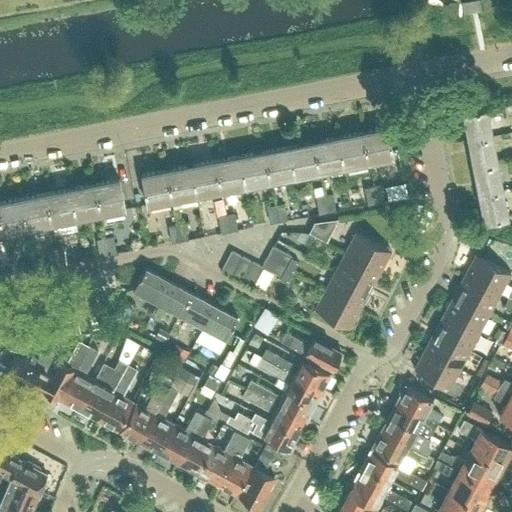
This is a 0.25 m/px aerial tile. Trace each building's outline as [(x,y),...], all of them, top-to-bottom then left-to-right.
[(463,112),(469,140),(490,136),(485,108),(463,112)] [(386,126),(360,132),(365,161),(392,156),(386,126)] [(360,132),(335,136),(341,165),(365,161),(360,132)] [(335,136),(311,141),(317,170),(341,165),(335,136)] [(469,140),(474,166),(495,162),(490,136),(469,140)] [(311,141),(287,146),(293,175),(317,170),(311,141)] [(287,146),(263,150),(268,179),(293,175),(287,146)] [(263,150),(238,155),(244,184),(268,179),(263,150)] [(238,155),(214,160),(220,189),(244,184),(238,155)] [(214,160),(190,164),(195,194),(220,189),(214,160)] [(474,166),(479,193),(500,189),(495,162),(474,166)] [(190,164),(166,169),(171,198),(195,194),(190,164)] [(171,198),(166,169),(141,174),(147,203),(171,198)] [(120,178),(94,183),(100,212),(125,207),(120,178)] [(94,183),(70,187),(75,217),(100,212),(94,183)] [(380,184),(370,185),(373,203),(383,201),(380,184)] [(373,203),(370,185),(363,186),(366,204),(373,203)] [(70,187),(45,192),(51,221),(75,217),(70,187)] [(500,189),(479,193),(484,221),(506,217),(500,189)] [(45,192),(21,197),(27,226),(51,221),(45,192)] [(331,192),(321,194),(325,211),(334,209),(331,192)] [(325,211),(321,194),(314,196),(317,212),(325,211)] [(21,197),(0,200),(0,219),(2,231),(27,226),(21,197)] [(281,202),(273,204),(276,222),(286,220),(281,202)] [(276,222),(273,204),(265,206),(268,223),(276,222)] [(233,212),(224,213),(228,230),(236,228),(233,212)] [(228,230),(224,213),(216,215),(219,232),(228,230)] [(184,221),(176,223),(179,240),(187,238),(184,221)] [(179,240),(176,223),(167,224),(170,241),(179,240)] [(316,235),(309,231),(304,241),(311,245),(316,235)] [(356,231),(345,250),(382,270),(392,250),(356,231)] [(112,236),(104,237),(107,253),(115,252),(112,236)] [(104,237),(95,239),(98,255),(107,253),(104,237)] [(62,245),(54,247),(57,262),(65,261),(62,245)] [(272,245),(261,265),(280,275),(284,267),(290,256),(291,255),(272,245)] [(54,247),(46,248),(50,264),(57,262),(54,247)] [(231,250),(221,269),(240,278),(251,284),(261,265),(231,250)] [(345,250),(335,269),(372,289),(382,270),(345,250)] [(474,253),(463,273),(498,292),(509,272),(474,253)] [(13,255),(5,256),(8,272),(17,270),(13,255)] [(5,256),(0,256),(0,272),(0,274),(8,272),(5,256)] [(290,256),(284,267),(292,271),(298,261),(290,256)] [(132,290),(156,303),(168,280),(145,267),(132,290)] [(280,275),(279,278),(287,282),(292,271),(284,267),(280,275)] [(335,269),(325,288),(362,307),(372,289),(335,269)] [(463,273),(453,292),(488,310),(498,292),(463,273)] [(156,303),(178,315),(191,292),(168,280),(156,303)] [(511,287),(508,285),(503,294),(511,298),(511,287)] [(325,288),(315,307),(351,327),(362,307),(325,288)] [(178,315),(201,327),(213,304),(191,292),(178,315)] [(453,292),(443,311),(478,329),(488,310),(453,292)] [(511,303),(511,298),(503,294),(500,299),(511,305),(511,303)] [(33,304),(35,317),(52,314),(50,301),(33,304)] [(213,304),(201,327),(224,340),(237,317),(213,304)] [(254,326),(265,331),(275,313),(264,307),(254,326)] [(443,311),(434,329),(468,348),(478,329),(443,311)] [(0,322),(0,342),(2,344),(11,326),(1,320),(0,322)] [(4,343),(17,350),(26,332),(14,325),(4,343)] [(434,329),(424,348),(459,366),(468,348),(434,329)] [(280,340),(291,346),(331,368),(340,352),(312,337),(307,345),(295,339),(296,337),(284,330),(280,340)] [(6,369),(39,387),(54,358),(57,353),(57,352),(66,335),(53,337),(45,353),(41,351),(37,358),(32,355),(28,362),(14,354),(6,369)] [(511,340),(505,337),(502,343),(511,348),(511,340)] [(39,387),(59,398),(87,345),(78,340),(65,364),(54,358),(39,387)] [(166,354),(180,361),(186,350),(171,343),(166,354)] [(59,398),(78,408),(93,379),(83,373),(95,350),(87,345),(59,398)] [(265,347),(260,356),(320,389),(329,374),(301,358),(297,366),(285,359),(265,347)] [(220,379),(233,353),(223,348),(210,374),(220,379)] [(459,366),(424,348),(413,368),(448,386),(459,366)] [(288,381),(284,389),(312,404),(320,389),(260,356),(255,364),(276,375),(288,381)] [(78,408),(96,418),(127,363),(118,358),(103,384),(93,379),(78,408)] [(127,363),(96,418),(116,429),(131,400),(121,394),(135,367),(127,363)] [(497,388),(497,387),(500,382),(500,381),(485,373),(482,380),(497,388)] [(497,387),(509,394),(511,395),(511,381),(503,377),(500,381),(500,382),(497,387)] [(138,441),(158,452),(174,422),(163,416),(180,383),(172,379),(169,385),(138,441)] [(250,379),(245,387),(304,419),(312,404),(284,389),(280,395),(250,379)] [(119,431),(138,441),(169,385),(158,380),(144,406),(135,401),(119,431)] [(494,393),(497,388),(482,380),(479,385),(494,393)] [(404,385),(395,400),(436,422),(440,414),(428,408),(432,400),(404,385)] [(272,411),(268,419),(296,434),(304,419),(245,387),(241,395),(272,411)] [(511,395),(509,394),(497,416),(511,423),(511,395)] [(395,400),(387,415),(416,430),(419,423),(432,430),(436,422),(395,400)] [(467,411),(485,420),(490,412),(473,402),(467,411)] [(176,462),(195,472),(211,443),(200,437),(210,419),(214,421),(218,415),(205,408),(203,413),(176,462)] [(158,452),(176,462),(203,413),(195,409),(185,428),(174,422),(158,452)] [(228,414),(225,419),(230,423),(246,432),(248,428),(288,449),(296,434),(268,419),(264,425),(237,410),(233,417),(228,414)] [(387,415),(379,430),(431,458),(435,450),(424,444),(412,438),(416,430),(387,415)] [(475,438),(469,449),(500,466),(506,455),(504,453),(509,443),(480,428),(480,427),(463,418),(457,429),(475,438)] [(195,472),(214,482),(241,434),(233,429),(222,449),(211,443),(195,472)] [(431,458),(379,430),(371,446),(399,461),(404,453),(427,466),(431,458)] [(241,434),(214,482),(234,493),(250,464),(238,458),(249,438),(241,434)] [(268,439),(263,449),(272,454),(281,459),(286,449),(268,439)] [(9,473),(38,489),(45,471),(1,448),(0,449),(0,468),(8,473),(9,473)] [(263,471),(272,454),(263,449),(254,465),(253,465),(237,495),(257,506),(267,488),(270,489),(274,481),(271,480),(273,476),(263,471)] [(369,449),(361,465),(390,481),(394,474),(405,481),(420,488),(425,479),(410,472),(369,449)] [(440,449),(436,457),(450,465),(454,457),(440,449)] [(469,449),(458,469),(487,485),(492,475),(494,477),(500,466),(469,449)] [(450,465),(436,457),(432,464),(447,471),(450,465)] [(390,481),(361,465),(353,480),(405,508),(410,499),(399,493),(399,494),(387,487),(390,481)] [(458,469),(447,490),(479,507),(485,495),(482,494),(487,485),(458,469)] [(0,494),(0,498),(29,510),(38,489),(9,473),(8,473),(0,494)] [(335,511),(356,511),(362,502),(374,509),(380,499),(351,483),(335,511)] [(475,511),(479,507),(447,490),(436,510),(439,511),(475,511)] [(418,501),(428,506),(433,496),(423,491),(418,501)] [(0,511),(28,511),(29,510),(0,498),(0,511)] [(395,511),(431,511),(413,502),(407,511),(403,511),(397,509),(395,511)]
